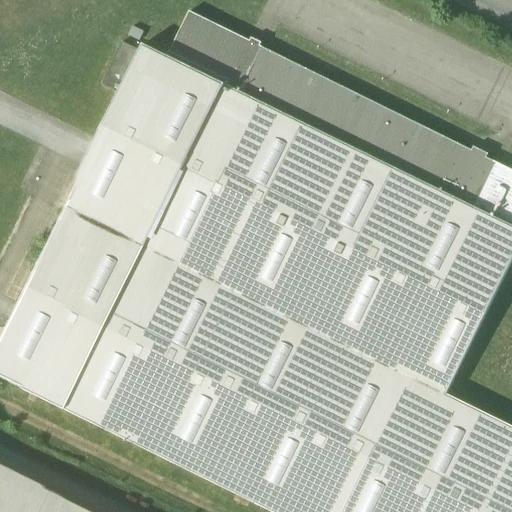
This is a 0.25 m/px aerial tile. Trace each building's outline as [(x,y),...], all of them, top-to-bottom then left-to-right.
[(167,57),(226,86),(236,68),(249,74),(262,48),(190,13),(167,57)] [(101,85),(119,94),(140,52),(122,43),(101,85)] [(511,227),(474,208),(226,86),(167,57),(143,45),(140,52),(119,94),(62,209),(446,398),(447,395),(511,263),(511,227)] [(472,152),(262,48),(249,74),(236,68),(226,86),(474,208),(496,164),(486,159),(488,155),(474,149),(472,152)] [(511,171),(496,164),(474,208),(511,227),(511,171)] [(511,511),(511,427),(447,395),(446,398),(62,209),(0,336),(0,379),(271,511),(511,511)] [(0,511),(89,511),(0,468),(0,511)]
